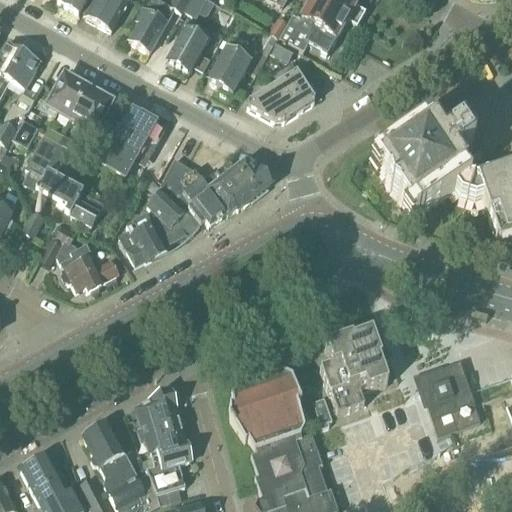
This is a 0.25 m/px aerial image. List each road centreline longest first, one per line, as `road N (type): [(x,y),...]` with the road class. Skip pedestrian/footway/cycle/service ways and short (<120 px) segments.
road 1 (residential): [(293,162),(256,152),(0,14)]
road 2 (tertiary): [(308,221),(60,350)]
road 3 (tertiary): [(0,452),(184,353)]
road 4 (residential): [(293,162),(465,53)]
road 5 (tertiary): [(184,353),(344,266)]
road 6 (residential): [(224,511),(184,353)]
road 7 (tertiary): [(430,275),(320,223)]
